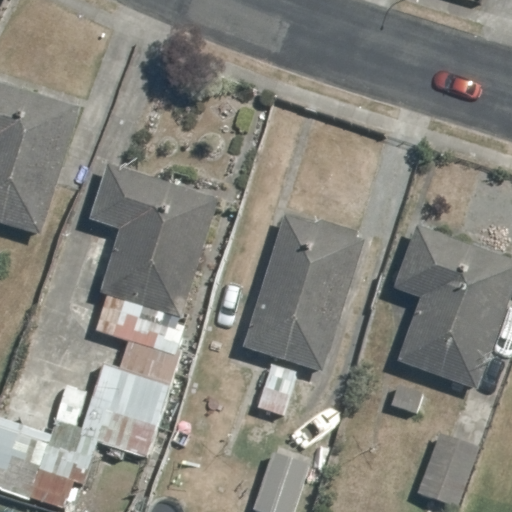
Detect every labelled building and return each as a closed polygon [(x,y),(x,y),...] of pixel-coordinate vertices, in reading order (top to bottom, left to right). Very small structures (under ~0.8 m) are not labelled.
[(83,112),(0,87),(0,227),(46,241),(83,112)] [(127,241),(111,298),(100,336),(133,345),(124,375),(100,369),(81,440),(72,474),(85,477),(92,453),(150,469),(161,429),(171,432),(190,361),(194,345),(184,343),(187,333),(140,319),(146,299),(186,310),(217,201),(114,172),(97,232),(127,241)] [(363,241),(287,220),(249,354),(269,360),(255,410),(285,418),(299,369),(324,377),(363,241)] [(511,309),(511,255),(418,226),(397,291),(426,300),(404,370),(484,396),(511,309)] [(426,393),(393,380),(382,411),(415,423),(426,393)] [(0,494),(43,506),(62,511),(81,440),(47,431),(0,418),(0,494)] [(476,451),(439,440),(421,500),(458,511),(476,451)] [(296,511),(310,471),(273,459),(255,511),(296,511)]
